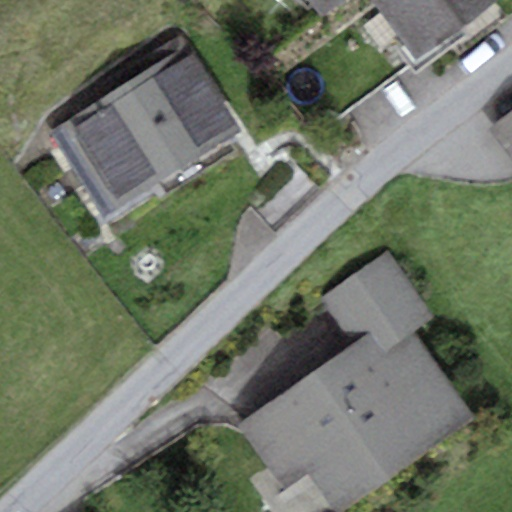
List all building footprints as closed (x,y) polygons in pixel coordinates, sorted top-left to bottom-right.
[(310,0),(322,16),(344,0),(310,0)] [(373,0),(379,7),(418,60),(500,0),(373,0)] [(418,60),(379,7),(275,81),(314,133),(418,60)] [(244,132),(188,42),(47,128),(103,218),(244,132)] [(511,110),(488,128),(511,160),(511,110)] [(390,252),(321,298),(352,344),(368,333),(383,355),(415,333),(436,319),(390,252)] [(415,333),(383,355),(368,333),(352,344),(238,423),(282,486),(306,469),(335,511),(337,511),(474,417),(415,333)]
